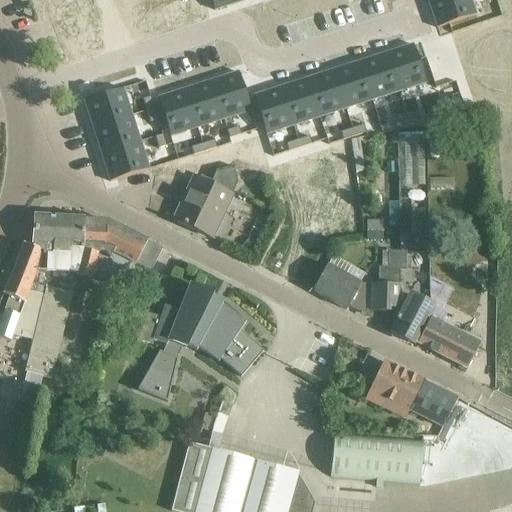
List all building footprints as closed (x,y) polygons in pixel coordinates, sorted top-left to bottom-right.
[(169,0),(127,0),(136,27),(175,14),(169,0)] [(241,0),(210,0),(215,11),(242,3),(241,0)] [(470,0),(433,0),(428,2),(437,29),(438,29),(476,16),(470,0)] [(413,46),(386,54),(398,93),(405,91),(426,84),(413,46)] [(386,54),(360,63),(372,102),(398,93),(386,54)] [(360,63),(333,71),(346,110),(372,102),(360,63)] [(333,71),(307,80),(320,119),(346,110),(333,71)] [(238,73),(211,82),(224,121),(251,112),(247,100),(238,73)] [(307,80),(281,88),(293,127),(320,119),(307,80)] [(211,82),(185,90),(197,129),(224,121),(211,82)] [(281,88),(254,97),(266,136),(285,130),(293,127),(281,88)] [(85,102),(84,102),(93,129),(132,117),(127,102),(123,89),(85,102)] [(185,90),(158,99),(170,138),(197,129),(185,90)] [(151,98),(143,100),(146,112),(154,109),(152,101),(151,98)] [(154,109),(146,112),(150,123),(158,121),(154,109)] [(417,113),(406,115),(407,123),(419,121),(418,116),(417,113)] [(406,115),(394,117),(395,125),(407,123),(406,115)] [(132,117),(93,129),(98,146),(101,155),(140,143),(132,117)] [(364,126),(352,130),(355,138),(366,134),(366,132),(364,126)] [(239,128),(227,132),(229,139),(230,139),(241,136),(239,128)] [(352,130),(341,134),(343,141),(349,139),(355,138),(352,130)] [(162,136),(155,138),(159,150),(166,147),(162,136)] [(309,137),(298,141),(300,149),(312,145),(309,137)] [(214,141),(203,145),(205,153),(217,149),(214,141)] [(298,141),(286,145),(289,153),(300,149),(298,141)] [(140,143),(101,155),(110,183),(117,180),(149,170),(146,160),(140,143)] [(203,145),(191,149),(193,156),(205,153),(203,145)] [(233,167),(215,171),(210,181),(199,177),(198,180),(194,178),(186,193),(189,194),(177,222),(211,239),(237,183),(233,167)] [(337,192),(319,196),(327,229),(345,225),(337,192)] [(0,325),(0,339),(8,342),(20,339),(32,342),(24,374),(26,374),(21,395),(36,399),(41,378),(51,380),(68,313),(72,297),(78,271),(82,250),(84,220),(35,217),(33,248),(25,245),(8,282),(3,293),(12,297),(5,312),(5,311),(4,311),(0,325)] [(72,297),(68,313),(80,316),(88,281),(116,287),(119,272),(129,274),(131,262),(146,270),(152,272),(163,250),(146,241),(107,222),(101,221),(84,220),(82,250),(78,271),(72,297)] [(366,222),(366,233),(383,234),(383,223),(366,222)] [(249,253),(258,246),(251,238),(242,246),(249,253)] [(415,251),(416,239),(403,238),(402,251),(415,251)] [(378,285),(399,286),(399,276),(399,274),(406,274),(406,253),(388,253),(388,254),(388,266),(378,266),(378,285)] [(370,314),(372,309),(372,285),(360,285),(344,276),(349,267),(332,258),(315,291),(346,308),(349,303),(370,314)] [(210,303),(214,295),(189,285),(179,312),(164,307),(160,318),(141,313),(134,341),(153,346),(154,342),(166,346),(163,354),(159,353),(137,392),(167,403),(178,360),(173,358),(178,343),(196,352),(198,349),(218,363),(220,360),(241,378),(263,352),(240,332),(245,324),(220,306),(219,309),(210,303)] [(399,305),(399,286),(378,285),(372,285),(372,309),(389,309),(389,305),(399,305)] [(433,305),(409,293),(390,331),(414,343),(418,336),(417,336),(433,305)] [(431,317),(417,342),(467,368),(471,359),(480,344),(431,317)] [(385,362),(371,391),(366,400),(406,420),(410,412),(442,428),(447,416),(449,417),(458,399),(450,395),(451,394),(385,362)] [(222,402),(218,414),(228,418),(233,406),(222,402)] [(420,483),(424,439),(334,432),(330,476),(420,483)] [(312,511),(315,503),(310,495),(292,490),(297,472),(219,451),(224,435),(214,433),(209,449),(190,443),(169,511),(174,511),(312,511)] [(463,460),(463,464),(498,465),(499,438),(446,436),(445,459),(463,460)] [(427,458),(444,458),(444,437),(427,437),(427,458)]
